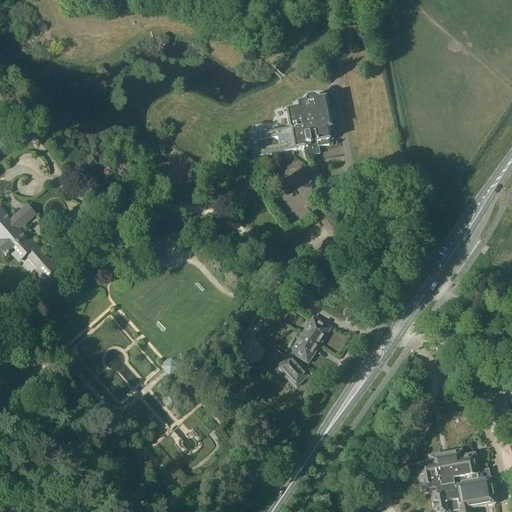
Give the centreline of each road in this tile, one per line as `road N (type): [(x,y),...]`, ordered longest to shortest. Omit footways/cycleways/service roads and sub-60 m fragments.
road 1 (primary): [(272,511),(511,159)]
road 2 (unknown): [(386,511),(384,490),(428,423),(437,380)]
